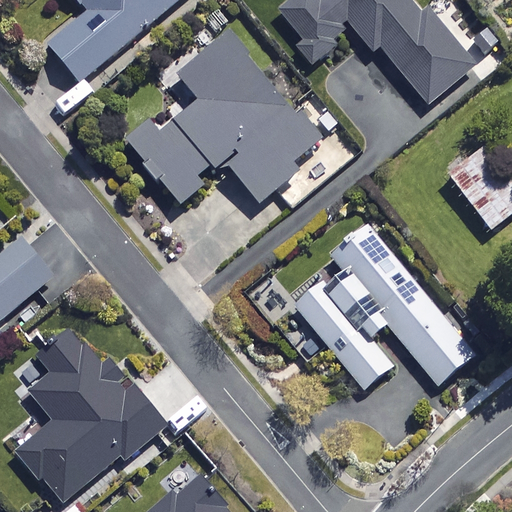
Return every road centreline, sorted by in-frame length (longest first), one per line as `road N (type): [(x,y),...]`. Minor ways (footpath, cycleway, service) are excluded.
road 1 (residential): [(326,511),(0,122)]
road 2 (residential): [(511,426),(417,511)]
